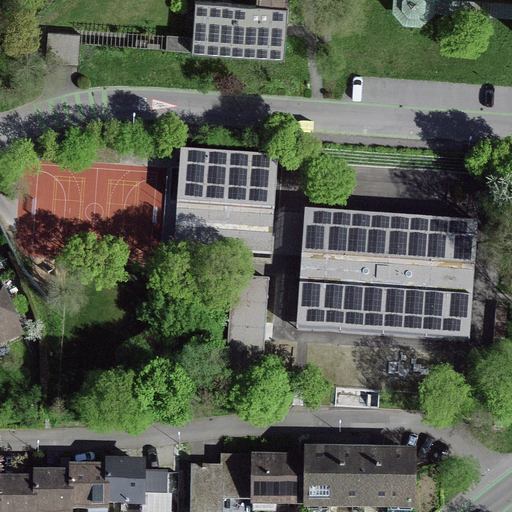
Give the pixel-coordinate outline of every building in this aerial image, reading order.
[(286,30),(288,4),(256,2),(228,0),(195,0),(193,35),(167,33),(166,49),(284,57),(286,30)] [(392,0),(392,10),(404,23),(422,24),(434,12),(434,0),(392,0)] [(166,49),(167,33),(77,27),(77,33),(80,33),(80,42),(166,49)] [(45,62),(78,65),(80,42),(80,33),(77,33),(48,31),(45,62)] [(269,256),(277,158),(179,151),(179,154),(173,249),(269,256)] [(295,329),(468,341),(471,300),(473,268),(477,224),(304,212),(301,256),(298,287),(295,329)] [(224,381),(260,384),(264,334),(267,279),(231,277),(224,381)] [(0,349),(24,338),(0,283),(0,349)] [(415,511),(416,449),(304,448),(304,456),(303,507),(303,511),(350,511),(415,511)] [(276,511),(277,507),(303,507),(304,456),(221,455),(220,466),(191,465),(189,511),(222,511),(223,503),(251,504),(250,507),(252,507),(252,511),(276,511)] [(35,477),(35,482),(25,482),(0,482),(0,511),(72,511),(72,510),(108,510),(108,504),(144,504),(144,472),(145,466),(135,466),(106,466),(106,471),(96,471),(70,471),(70,477),(60,477),(35,477)] [(167,471),(144,472),(144,504),(143,511),(171,511),(172,491),(167,491),(167,471)]
